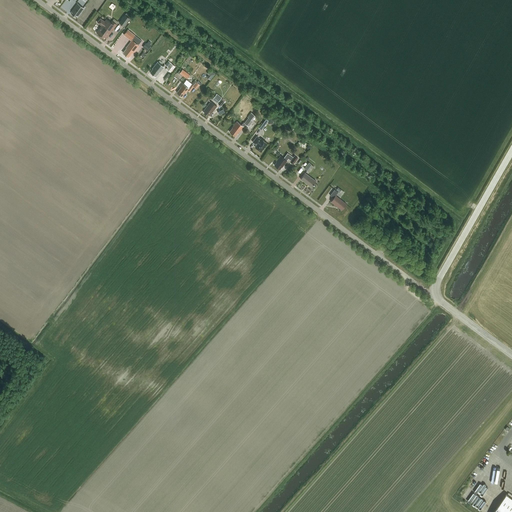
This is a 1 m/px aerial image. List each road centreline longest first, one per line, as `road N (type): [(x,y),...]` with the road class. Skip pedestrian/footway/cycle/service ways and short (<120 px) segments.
road 1 (residential): [(416,284),(36,0)]
road 2 (tertiary): [(511,354),(433,296),(511,150)]
